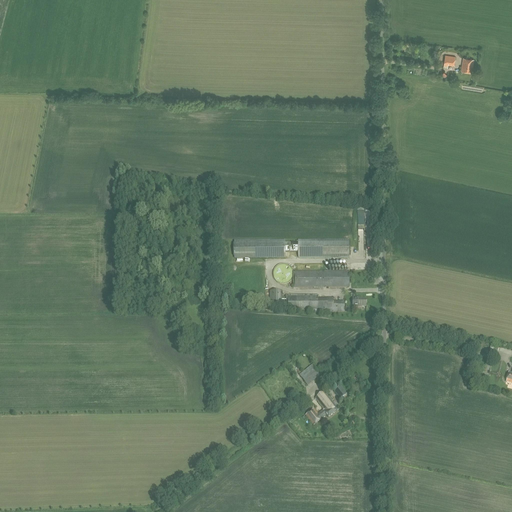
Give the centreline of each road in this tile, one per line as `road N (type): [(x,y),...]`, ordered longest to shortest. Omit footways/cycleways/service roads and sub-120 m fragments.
road 1 (unclassified): [(387,511),(383,0)]
road 2 (track): [(157,511),(386,334)]
